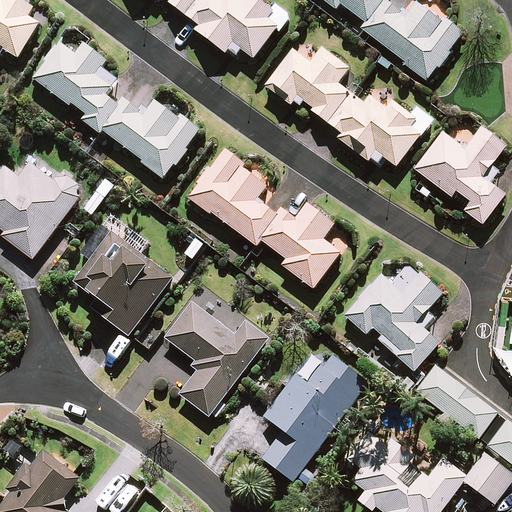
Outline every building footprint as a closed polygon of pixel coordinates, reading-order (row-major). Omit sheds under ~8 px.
[(0,0),(0,47),(1,46),(20,58),(41,26),(29,18),(34,10),(18,0),(5,0),(4,2),(0,0)] [(169,0),(202,25),(198,30),(228,53),(236,42),(257,57),(279,28),(267,20),(273,11),(257,0),(246,0),(244,3),(239,0),(169,0)] [(321,0),(336,11),(342,3),(370,24),(364,32),(429,81),(464,34),(446,20),(444,22),(420,4),(408,19),(383,0),(321,0)] [(62,46),(38,79),(88,116),(85,120),(104,133),(106,130),(147,160),(144,164),(165,179),(202,129),(186,117),(182,123),(154,102),(146,114),(97,78),(110,61),(86,44),(76,56),(62,46)] [(296,52),(270,87),(295,105),(300,99),(345,133),(340,139),(368,160),(377,148),(399,165),(421,136),(411,128),(417,121),(376,90),(365,105),(340,87),(352,71),(324,51),(313,65),(296,52)] [(467,151),(444,134),(416,171),(452,198),(459,190),(475,201),(467,212),(484,225),(507,195),(485,179),(509,147),(484,128),(467,151)] [(228,150),(191,200),(256,248),(263,239),(291,259),(284,268),(314,290),(340,254),(323,241),(336,225),(310,206),(298,222),(280,209),(276,215),(257,200),(267,186),(244,169),(247,165),(228,150)] [(63,173),(59,178),(36,161),(22,179),(5,167),(0,173),(0,226),(7,232),(4,236),(35,260),(87,191),(76,183),(63,173)] [(81,253),(92,262),(77,280),(105,302),(99,311),(130,336),(175,278),(118,235),(104,224),(81,253)] [(382,276),(348,316),(368,334),(375,326),(404,350),(399,356),(418,371),(441,345),(416,324),(442,293),(423,276),(405,296),(382,276)] [(168,339),(198,361),(194,367),(199,371),(182,395),(212,418),(271,339),(246,321),(237,334),(202,308),(195,303),(168,339)] [(307,379),(300,373),(267,417),(286,431),(265,459),(295,481),(307,491),(318,476),(306,467),(371,382),(329,350),(307,379)] [(501,414),(435,364),(416,389),(482,439),(501,414)] [(511,422),(507,419),(488,444),(511,462),(511,422)] [(360,500),(374,511),(378,506),(385,511),(384,511),(442,511),(468,477),(444,459),(430,478),(412,465),(417,458),(394,440),(389,447),(371,433),(351,459),(363,469),(354,481),(367,491),(360,500)] [(33,466),(31,464),(11,489),(15,492),(0,511),(67,511),(61,507),(83,478),(45,450),(33,466)] [(511,472),(487,453),(466,481),(497,504),(511,484),(511,472)]
